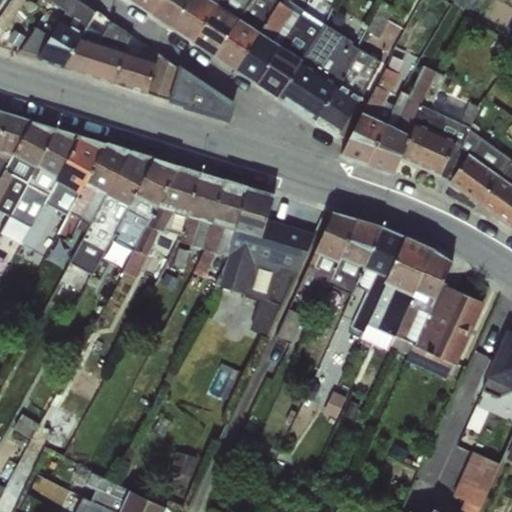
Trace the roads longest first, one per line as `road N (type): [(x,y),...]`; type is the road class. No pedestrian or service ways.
road 1 (tertiary): [(301,165),(0,67)]
road 2 (residential): [(108,0),(260,105),(301,165)]
road 3 (tertiary): [(511,267),(461,233),(301,165)]
